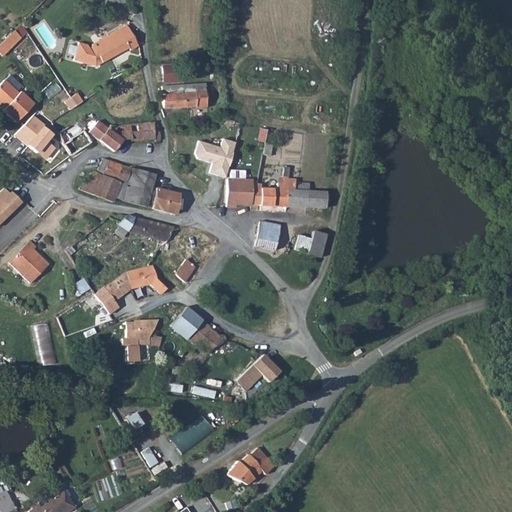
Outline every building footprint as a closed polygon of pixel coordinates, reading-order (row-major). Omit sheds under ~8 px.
[(127,53),(135,48),(124,28),(86,50),(85,48),(76,45),(71,63),(93,69),(125,50),(127,53)] [(0,41),(0,46),(5,51),(15,40),(8,33),(0,41)] [(162,82),(178,82),(177,63),(161,64),(162,82)] [(160,110),(203,107),(202,94),(201,85),(158,88),(160,110)] [(11,98),(0,87),(0,119),(8,128),(26,109),(13,97),(11,98)] [(70,95),(65,99),(71,107),(77,103),(70,95)] [(58,103),(64,112),(65,111),(71,107),(65,99),(58,103)] [(83,135),(95,142),(102,130),(84,119),(81,125),(87,129),(83,135)] [(72,123),(54,134),(60,143),(68,157),(87,147),(72,123)] [(158,135),(154,127),(151,128),(150,125),(123,126),(125,142),(126,144),(150,142),(151,144),(157,142),(158,135)] [(113,137),(111,128),(105,126),(102,130),(95,142),(112,152),(119,140),(113,137)] [(125,142),(123,126),(111,128),(113,137),(119,140),(125,142)] [(43,153),(54,168),(69,158),(68,157),(60,143),(42,152),(43,153)] [(35,158),(27,166),(42,178),(47,172),(54,168),(43,153),(35,158)] [(100,171),(107,161),(101,159),(97,166),(100,167),(98,170),(100,171)] [(119,165),(107,161),(100,171),(97,175),(113,181),(119,165)] [(127,168),(119,165),(113,181),(117,182),(122,184),(127,168)] [(136,171),(127,168),(122,184),(132,186),(136,171)] [(152,176),(136,171),(132,186),(126,204),(129,205),(143,208),(149,189),(152,176)] [(113,181),(97,175),(90,173),(74,190),(109,203),(117,182),(113,181)] [(292,191),(292,181),(279,181),(278,190),(259,190),(258,205),(258,207),(287,209),(288,191),(292,191)] [(122,184),(117,182),(109,203),(126,204),(132,186),(122,184)] [(0,190),(0,221),(20,204),(9,193),(7,195),(2,189),(0,190)] [(154,190),(149,189),(143,208),(148,209),(154,190)] [(240,205),(250,205),(251,189),(227,189),(227,194),(234,194),(232,209),(240,209),(240,205)] [(258,205),(259,190),(253,189),(251,189),(250,205),(258,205)] [(176,195),(154,190),(148,209),(171,215),(172,211),(178,213),(182,201),(175,199),(176,195)] [(304,210),(306,192),(292,191),(288,191),(287,209),(304,210)] [(304,210),(323,211),(324,193),(306,192),(304,210)] [(226,194),(224,208),(232,209),(234,194),(227,194),(226,194)] [(125,233),(139,237),(144,221),(132,218),(117,216),(110,224),(116,225),(115,227),(125,233)] [(144,221),(139,237),(165,243),(166,242),(169,228),(144,221)] [(258,223),(252,248),(273,251),(278,229),(258,223)] [(178,225),(177,230),(174,239),(180,241),(177,244),(189,253),(188,255),(196,261),(205,248),(210,251),(215,245),(200,235),(189,229),(178,225)] [(325,236),(320,234),(311,232),(305,253),(319,257),(325,236)] [(29,249),(31,247),(25,240),(5,262),(27,283),(45,264),(29,249)] [(166,242),(165,243),(158,249),(154,255),(158,258),(160,259),(162,256),(167,253),(172,247),(166,242)] [(172,276),(182,262),(188,255),(189,253),(177,244),(164,262),(161,268),(172,276)] [(172,276),(171,277),(181,284),(191,268),(182,262),(172,276)] [(120,276),(125,290),(143,285),(156,297),(162,291),(152,281),(149,270),(132,274),(120,276)] [(101,292),(111,303),(125,290),(120,276),(101,292)] [(79,293),(89,288),(84,277),(74,282),(79,293)] [(104,316),(109,312),(113,310),(110,304),(111,303),(101,292),(99,290),(90,296),(104,316)] [(167,327),(183,339),(197,320),(182,308),(167,327)] [(197,320),(183,339),(187,342),(192,346),(206,328),(197,320)] [(50,321),(33,324),(38,364),(55,362),(50,321)] [(146,339),(147,337),(155,321),(134,321),(134,322),(129,322),(132,338),(132,339),(134,339),(146,339)] [(123,339),(132,339),(132,338),(129,322),(123,322),(123,339)] [(192,346),(194,348),(204,355),(217,338),(206,328),(192,346)] [(192,346),(187,342),(181,349),(190,354),(194,348),(192,346)] [(276,372),(271,367),(260,356),(255,361),(256,362),(252,367),(260,375),(259,377),(266,383),(276,372)] [(249,366),(255,361),(251,358),(247,363),(249,366)] [(244,392),(259,377),(260,375),(252,367),(235,383),(244,392)] [(179,391),(182,375),(166,373),(163,388),(179,391)] [(193,391),(209,394),(210,389),(195,386),(193,391)] [(141,450),(149,465),(157,462),(149,446),(141,450)] [(258,480),(264,473),(256,465),(265,456),(255,447),(247,455),(246,455),(236,462),(234,462),(224,476),(233,483),(234,482),(247,488),(258,480)] [(264,473),(273,464),(265,456),(256,465),(264,473)] [(3,491),(0,492),(0,511),(6,511),(12,510),(3,491)] [(27,511),(64,511),(73,507),(62,491),(28,511),(27,511)] [(226,503),(231,508),(241,496),(235,492),(226,503)]
